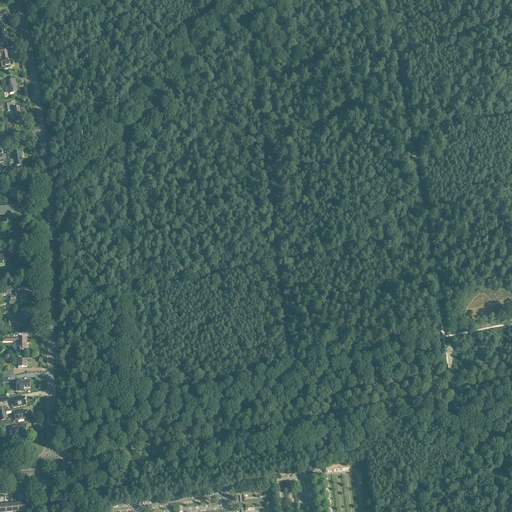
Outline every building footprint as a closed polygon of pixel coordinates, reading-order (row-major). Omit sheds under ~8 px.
[(6,29),(0,30),(0,46),(4,45),(4,42),(8,41),(6,29)] [(6,47),(0,48),(0,57),(2,68),(4,67),(5,69),(11,68),(11,65),(13,64),(12,58),(8,59),(8,57),(6,47)] [(8,87),(6,88),(7,94),(10,93),(10,94),(17,93),(15,79),(7,80),(8,87)] [(13,103),(7,104),(8,112),(13,112),(15,122),(21,121),(19,108),(14,108),(13,103)] [(14,159),(10,160),(11,164),(14,163),(15,167),(23,165),(20,151),(12,153),(14,159)] [(0,155),(0,167),(4,166),(5,170),(9,169),(6,155),(2,156),(2,155),(0,155)] [(24,187),(9,188),(9,195),(17,195),(17,194),(24,194),(24,187)] [(15,207),(0,207),(0,215),(3,216),(3,223),(13,222),(13,221),(16,220),(15,207)] [(2,230),(0,230),(0,236),(1,236),(2,243),(12,241),(12,240),(20,239),(18,231),(9,233),(9,235),(3,236),(2,230)] [(0,265),(3,265),(2,261),(9,260),(10,269),(10,271),(11,271),(11,273),(16,272),(16,273),(23,271),(22,266),(21,266),(19,256),(13,258),(13,257),(12,257),(11,253),(0,255),(0,265)] [(0,296),(7,295),(14,293),(12,286),(5,288),(6,291),(0,292),(0,296)] [(11,302),(9,302),(10,307),(17,306),(16,305),(21,304),(21,301),(25,300),(24,296),(27,295),(26,292),(22,293),(22,294),(16,295),(16,294),(10,295),(11,302)] [(9,319),(9,326),(11,326),(11,325),(21,325),(21,326),(22,326),(22,327),(26,327),(26,326),(27,326),(27,314),(21,314),(21,319),(9,319)] [(12,335),(12,338),(15,338),(15,341),(18,341),(18,348),(28,348),(29,347),(29,345),(28,344),(28,338),(19,338),(19,333),(12,335)] [(15,357),(15,360),(18,360),(18,368),(22,368),(22,367),(27,367),(27,360),(21,360),(21,357),(15,357)] [(17,381),(17,384),(16,391),(23,392),(23,391),(23,389),(30,389),(30,381),(17,381)] [(13,400),(14,403),(15,407),(26,405),(25,398),(13,400)] [(26,411),(14,413),(15,421),(27,419),(26,415),(27,415),(26,411)] [(9,430),(8,431),(9,435),(10,434),(11,440),(23,437),(21,429),(22,428),(22,424),(9,426),(9,430)]
